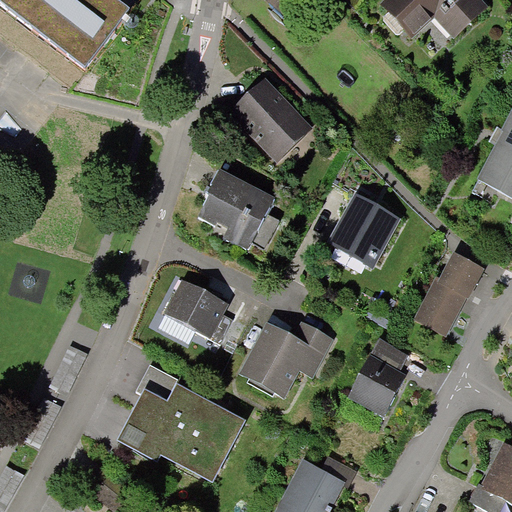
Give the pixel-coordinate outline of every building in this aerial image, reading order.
[(0,0),(0,3),(89,72),(132,16),(111,0),(0,0)] [(289,16),(298,0),(269,0),(267,3),(289,16)] [(355,0),(369,16),(384,2),(431,54),(487,5),(482,0),(355,0)] [(314,134),(264,80),(228,114),(278,167),(314,134)] [(511,113),(510,113),(479,179),(511,195),(511,113)] [(106,129),(56,115),(21,236),(72,250),(106,129)] [(275,202),(222,178),(204,218),(233,231),(228,242),(261,258),(278,221),(268,216),(275,202)] [(401,221),(357,199),(332,249),(376,271),(401,221)] [(486,274),(457,258),(423,323),(452,339),(486,274)] [(230,307),(184,284),(169,314),(215,336),(230,307)] [(295,340),(274,329),(248,378),(291,400),(307,371),(322,378),(341,342),(305,323),(295,340)] [(409,357),(379,342),(351,400),(391,419),(411,377),(402,372),(409,357)] [(251,427),(180,388),(171,406),(150,394),(122,446),(162,468),(168,457),(220,485),(251,427)] [(511,450),(504,447),(482,493),(511,507),(511,450)] [(339,511),(359,473),(331,459),(323,474),(306,466),(283,511),(339,511)] [(126,511),(138,491),(103,473),(92,494),(125,511),(126,511)]
